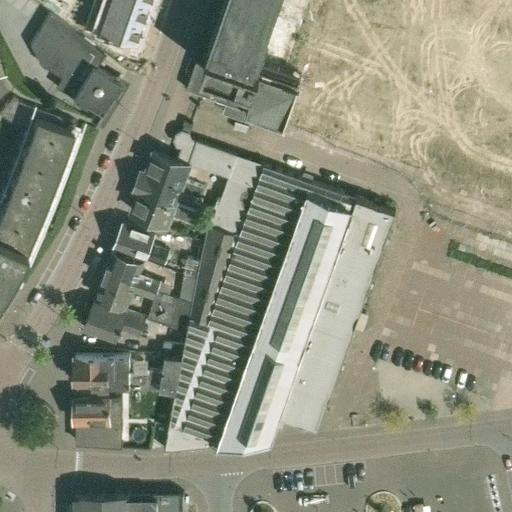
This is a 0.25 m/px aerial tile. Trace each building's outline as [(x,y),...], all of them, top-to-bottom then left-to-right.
[(107,0),(106,6),(142,19),(148,0),(107,0)] [(188,83),(187,88),(202,93),(226,101),(246,108),(247,109),(248,108),(287,122),(302,81),(256,65),(278,0),(224,0),(222,8),(222,9),(213,35),(212,36),(209,45),(213,46),(212,49),(211,49),(206,63),(196,60),(188,83)] [(106,6),(99,26),(135,39),(142,19),(106,6)] [(49,11),(30,43),(41,62),(64,76),(58,86),(102,112),(104,112),(104,113),(123,82),(121,81),(121,80),(96,65),(103,52),(104,52),(74,30),(49,11)] [(0,95),(9,88),(6,85),(4,81),(2,77),(0,73),(0,95)] [(14,93),(0,107),(0,111),(1,112),(4,115),(8,117),(12,120),(17,123),(20,124),(23,125),(31,128),(25,144),(14,173),(2,202),(0,207),(0,292),(0,293),(10,277),(19,262),(21,259),(26,247),(39,217),(51,187),(62,158),(68,143),(76,119),(31,104),(29,103),(25,101),(21,99),(17,96),(14,93)] [(356,307),(349,304),(384,204),(192,137),(189,131),(183,129),(177,132),(175,138),(178,143),(183,145),(180,156),(192,160),(230,173),(220,198),(217,197),(208,221),(201,258),(198,277),(193,301),(188,330),(183,355),(177,388),(169,429),(166,448),(272,438),(281,413),(307,423),(343,321),(351,324),(356,307)] [(136,187),(176,202),(181,189),(201,196),(205,185),(185,178),(190,163),(154,150),(147,170),(143,168),(136,187)] [(199,210),(176,202),(136,187),(136,188),(140,189),(132,209),(169,222),(172,212),(195,221),(199,210)] [(150,221),(148,228),(124,219),(115,244),(146,256),(146,255),(165,262),(170,249),(151,242),(155,231),(167,235),(170,228),(150,221)] [(141,270),(144,260),(113,249),(106,269),(158,288),(161,280),(152,276),(153,275),(141,270)] [(188,256),(185,272),(198,277),(201,258),(188,256)] [(181,297),(158,288),(106,269),(97,294),(128,306),(133,290),(155,298),(149,316),(188,330),(193,301),(181,297)] [(193,301),(198,277),(185,272),(181,297),(193,301)] [(147,315),(146,317),(95,299),(85,327),(116,338),(120,327),(141,334),(147,315)] [(163,341),(162,351),(183,353),(184,343),(163,341)] [(131,371),(131,352),(76,352),(76,380),(109,381),(108,383),(166,387),(177,388),(183,355),(167,352),(164,369),(150,367),(149,371),(131,371)] [(75,394),(76,421),(79,420),(80,439),(123,438),(122,408),(131,408),(131,393),(110,394),(110,387),(92,388),(92,394),(75,394)] [(184,511),(184,491),(76,491),(76,511),(184,511)]
